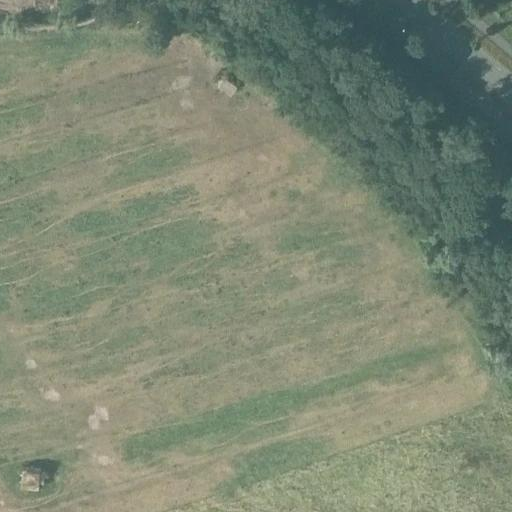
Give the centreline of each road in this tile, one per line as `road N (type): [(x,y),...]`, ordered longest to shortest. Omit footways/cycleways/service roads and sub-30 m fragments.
road 1 (unknown): [(511,334),(467,218),(390,125),(216,0)]
road 2 (tertiary): [(402,0),(511,92)]
